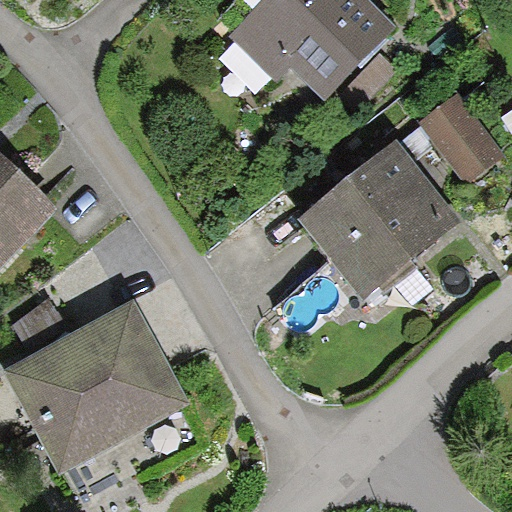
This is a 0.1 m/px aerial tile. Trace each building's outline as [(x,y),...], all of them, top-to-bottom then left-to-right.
[(387,32),(354,0),(276,0),(237,39),(276,78),(291,62),(324,95),(387,32)] [(450,107),(414,136),(463,194),(498,165),(450,107)] [(449,222),(393,154),(309,224),(366,291),(449,222)] [(0,260),(47,211),(0,166),(0,260)] [(180,404),(129,313),(10,380),(62,470),(180,404)]
